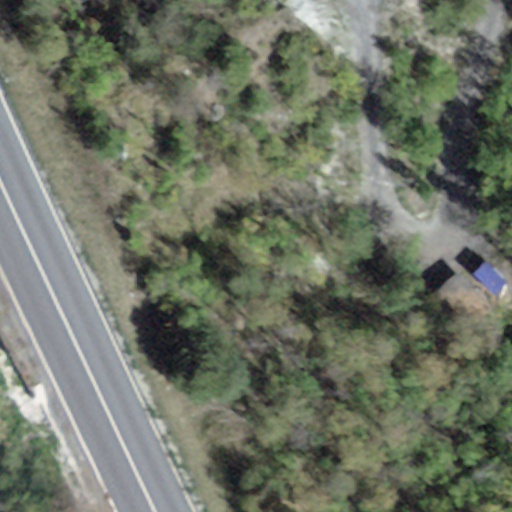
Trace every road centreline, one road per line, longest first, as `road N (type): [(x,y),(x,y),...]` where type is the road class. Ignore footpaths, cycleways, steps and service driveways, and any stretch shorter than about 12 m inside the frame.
road 1 (track): [(359,0),(381,207),(395,229),(427,238),(455,210),(456,121),(497,0)]
road 2 (secondary): [(0,183),(153,511)]
